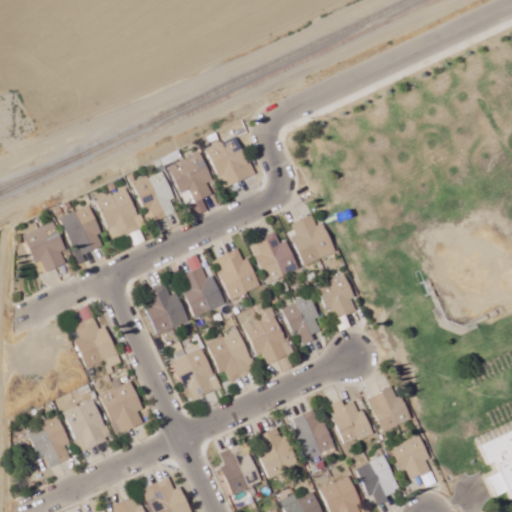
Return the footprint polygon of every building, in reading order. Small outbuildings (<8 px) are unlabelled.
[(207,150),(224,188),(255,175),(238,136),(207,150)] [(169,166),(181,194),(190,190),(195,202),(212,195),(206,181),(213,178),(201,152),(169,166)] [(145,212),(152,210),(156,221),(177,212),(173,202),(177,200),(164,171),(134,184),(145,212)] [(114,241),(144,227),(126,188),(97,202),(114,241)] [(60,218),(77,259),(104,247),(98,234),(101,232),(90,205),(60,218)] [(324,223),(317,226),(313,215),(292,224),(297,236),(293,238),(304,266),(336,252),(324,223)] [(36,263),(42,260),(47,272),(68,262),(51,223),(24,236),(36,263)] [(250,243),(268,283),(300,269),(287,241),(281,244),(276,232),(250,243)] [(249,259),(244,261),(239,249),(219,258),(224,270),(219,272),(231,300),(261,287),(249,259)] [(193,272),(183,276),(188,288),(183,290),(194,317),(226,305),(215,276),(207,279),(197,255),(188,259),(193,272)] [(351,327),(346,315),(356,311),(350,298),(355,296),(345,274),(317,287),(328,310),(331,308),(341,331),(351,327)] [(145,307),(158,335),(190,321),(177,293),(171,296),(165,284),(146,293),(151,305),(145,307)] [(320,316),(311,295),(284,306),(300,346),(314,341),(312,335),(320,331),(315,318),(320,316)] [(245,327),(258,356),(263,354),(268,364),(293,353),(270,303),(256,310),(261,320),(245,327)] [(121,363),(108,328),(100,331),(92,308),(81,312),(85,322),(75,325),(80,339),(77,340),(87,368),(106,361),(108,368),(121,363)] [(219,373),(227,370),(231,382),(249,375),(246,366),(252,363),(239,331),(208,344),(219,373)] [(219,389),(202,342),(170,354),(188,400),(219,389)] [(100,395),(117,435),(143,424),(138,412),(144,409),(132,381),(119,386),(120,387),(100,395)] [(369,397),(381,432),(413,421),(404,396),(397,398),(393,388),(369,397)] [(110,441),(94,400),(63,412),(79,452),(110,441)] [(345,446),(374,434),(364,410),(358,412),(354,402),(344,406),(342,400),(331,405),(336,416),(333,417),(345,446)] [(309,460),(335,448),(316,408),(290,421),(309,460)] [(51,467),(71,459),(65,445),(70,444),(59,416),(27,430),(39,458),(46,455),(51,467)] [(269,479),(298,466),(281,427),(256,437),(261,447),(256,449),(269,479)] [(511,431),(480,444),(489,466),(496,462),(500,472),(488,477),(496,497),(511,491),(511,493),(511,431)] [(392,448),(403,472),(407,470),(411,479),(421,475),(426,488),(437,483),(427,461),(432,459),(421,435),(392,448)] [(221,453),(226,466),(221,468),(233,495),(261,483),(244,443),(221,453)] [(357,470),(376,506),(403,491),(383,455),(357,470)] [(320,489),(330,511),(359,511),(357,507),(363,505),(349,475),(320,489)] [(192,511),(182,487),(175,490),(170,478),(144,488),(153,511),(192,511)] [(323,511),(324,511),(316,492),(297,499),(295,494),(281,500),(285,511),(323,511)] [(113,505),(115,511),(144,511),(138,495),(113,505)]
